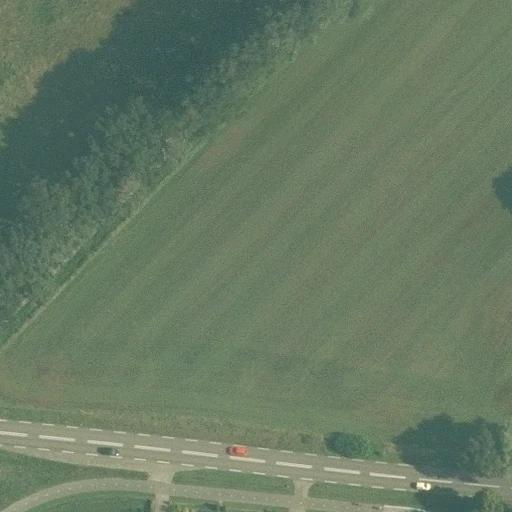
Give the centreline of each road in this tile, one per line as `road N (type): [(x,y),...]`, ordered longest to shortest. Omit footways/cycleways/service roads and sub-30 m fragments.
road 1 (secondary): [(511,488),(0,434)]
road 2 (unclassified): [(0,321),(107,222),(310,0)]
